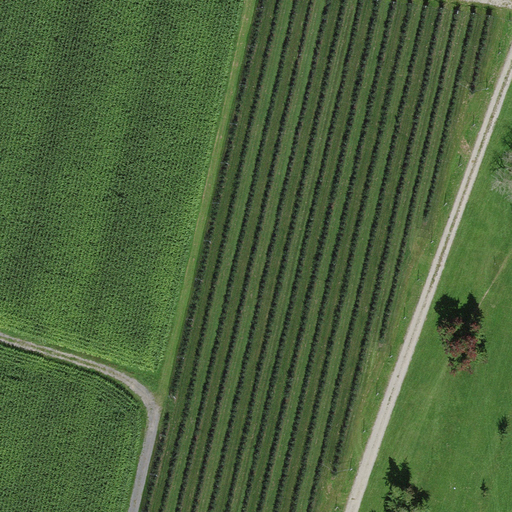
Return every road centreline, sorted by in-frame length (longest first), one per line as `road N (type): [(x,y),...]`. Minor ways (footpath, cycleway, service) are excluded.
road 1 (track): [(511,65),(351,511)]
road 2 (track): [(0,333),(145,386),(158,414),(134,511)]
